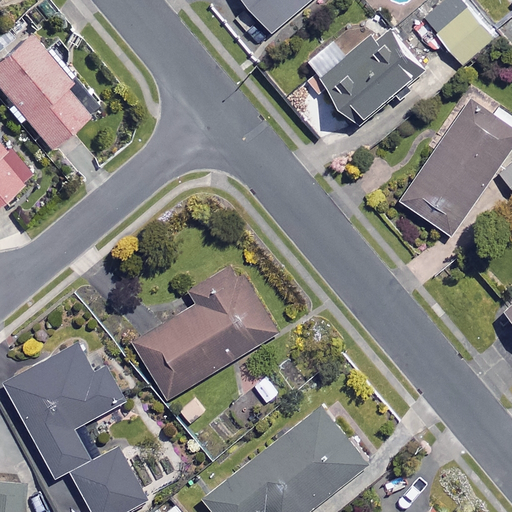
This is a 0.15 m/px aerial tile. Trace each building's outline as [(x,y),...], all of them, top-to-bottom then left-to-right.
[(304,0),(249,0),(272,27),(304,0)] [(494,33),(467,0),(435,0),(422,10),(462,59),(494,33)] [(0,85),(46,141),(93,103),(19,13),(0,28),(0,85)] [(424,65),(394,29),(379,41),(371,31),(345,52),(333,37),(308,57),(359,118),(424,65)] [(494,109),(472,93),(401,196),(453,231),(511,144),(511,110),(499,102),(494,109)] [(2,145),(0,142),(0,192),(28,169),(5,142),(2,145)] [(511,154),(499,164),(511,183),(511,154)] [(277,327),(235,256),(189,283),(196,295),(132,333),(168,392),(277,327)] [(511,290),(502,300),(511,309),(511,290)] [(119,438),(102,447),(85,416),(126,394),(104,354),(92,361),(78,336),(4,375),(55,471),(69,464),(95,511),(112,511),(148,493),(119,438)] [(298,511),(371,455),(325,396),(203,491),(219,511),(258,511),(263,508),(266,511),(298,511)] [(19,511),(22,476),(0,474),(0,511),(19,511)] [(436,511),(429,503),(417,511),(436,511)]
